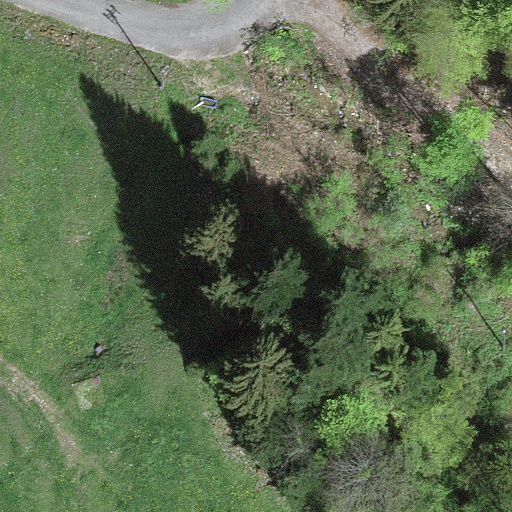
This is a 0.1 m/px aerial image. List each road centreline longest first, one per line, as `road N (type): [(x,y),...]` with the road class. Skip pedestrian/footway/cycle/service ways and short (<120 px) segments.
road 1 (track): [(315,0),(357,39),(427,133),(511,196)]
road 2 (residential): [(57,0),(150,34),(231,22),(265,0)]
road 3 (track): [(149,511),(0,368)]
